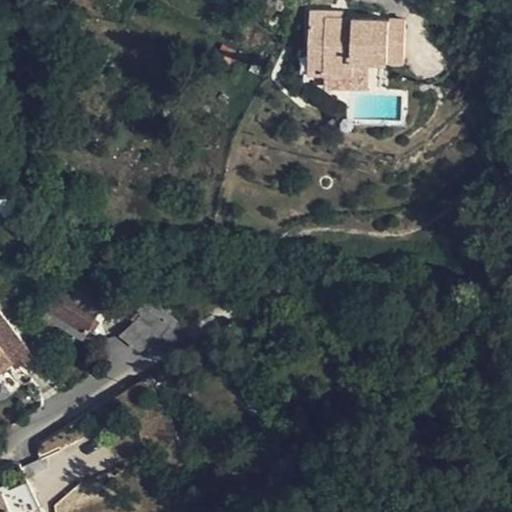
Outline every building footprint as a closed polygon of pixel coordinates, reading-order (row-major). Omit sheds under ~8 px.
[(285,33),(284,16),(257,1),(251,13),(285,33)] [(406,17),(341,16),(325,15),(325,8),(310,8),(309,43),(325,44),(324,69),(353,70),(354,57),(405,58),(406,17)] [(308,69),(324,69),(325,44),(309,43),(308,69)] [(59,287),(47,309),(86,332),(98,310),(91,306),(97,295),(73,282),(67,293),(59,287)] [(139,348),(173,324),(148,304),(119,332),(139,349),(139,348)] [(0,307),(0,368),(13,358),(18,365),(32,353),(0,307)] [(82,338),(86,332),(47,309),(43,315),(82,338)] [(0,375),(6,379),(18,365),(13,358),(0,368),(0,375)] [(303,453),(301,448),(266,462),(269,468),(261,481),(267,496),(312,472),(303,453)]
